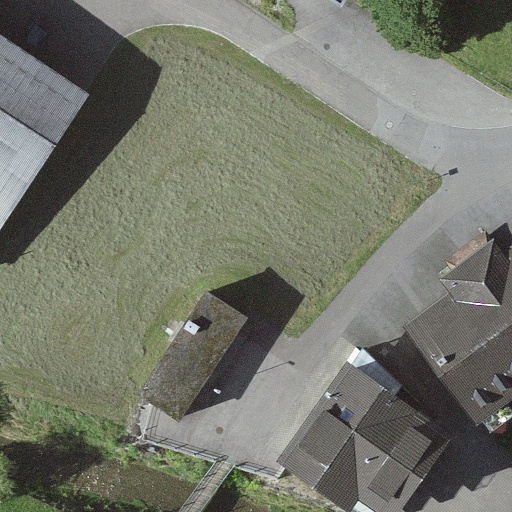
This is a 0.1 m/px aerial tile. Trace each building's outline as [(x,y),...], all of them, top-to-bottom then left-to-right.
[(0,0),(0,233),(88,99),(0,41),(0,0)] [(309,0),(337,17),(347,0),(309,0)] [(432,305),(389,337),(461,436),(511,398),(511,241),(490,258),(481,245),(421,290),(432,305)] [(247,324),(207,296),(133,399),(174,427),(247,324)] [(388,511),(440,440),(339,368),(262,475),(314,511),(344,511),(354,498),(374,511),(388,511)]
